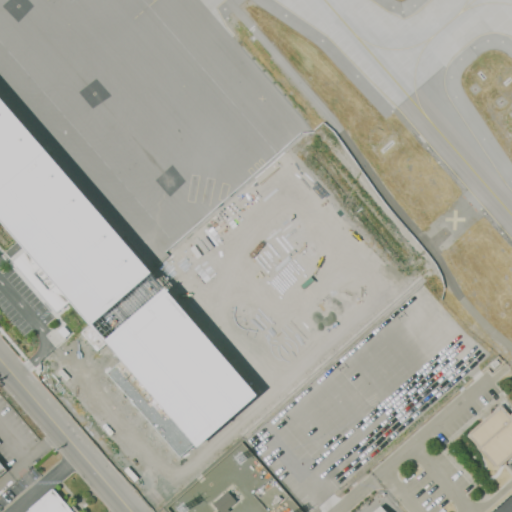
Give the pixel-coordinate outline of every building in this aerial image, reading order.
[(0,96),(0,220),(19,242),(25,249),(12,260),(55,311),(69,299),(89,323),(150,269),(0,96)] [(89,323),(150,269),(152,271),(257,390),(196,444),(89,323)] [(494,368),(490,364),(496,359),(499,363),(494,368)] [(511,455),(501,465),(499,467),(497,465),(495,467),(468,436),(470,435),(468,433),(500,404),(509,414),(511,411),(511,455)] [(24,511),(52,489),(71,511),(24,511)] [(227,511),(219,511),(212,503),(227,491),(236,501),(227,509),(229,510),(227,511)] [(275,504),(272,500),(277,495),(281,499),(275,504)]
